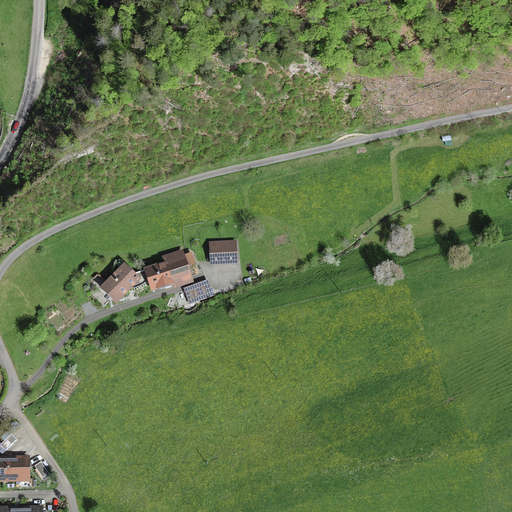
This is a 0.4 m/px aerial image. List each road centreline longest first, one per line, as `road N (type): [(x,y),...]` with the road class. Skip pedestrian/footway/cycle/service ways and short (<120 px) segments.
road 1 (unclassified): [(0,274),(25,240),(143,195),(511,106)]
road 2 (tertiary): [(39,0),(24,111),(0,161)]
